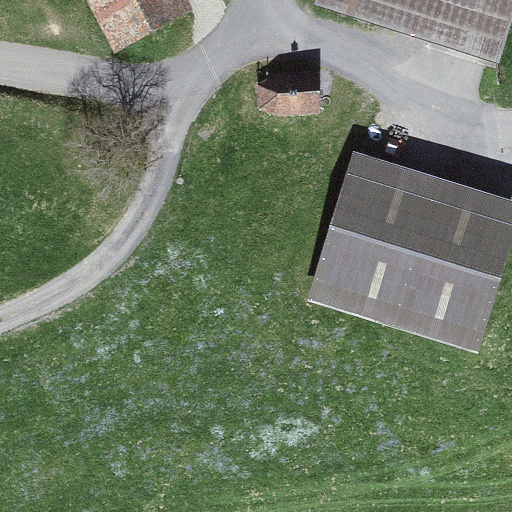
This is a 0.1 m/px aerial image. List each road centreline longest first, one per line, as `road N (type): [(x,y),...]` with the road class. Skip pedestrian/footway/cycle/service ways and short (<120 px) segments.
road 1 (track): [(203,93),(133,260),(0,329)]
road 2 (track): [(292,0),(511,134)]
road 3 (track): [(203,93),(0,47)]
